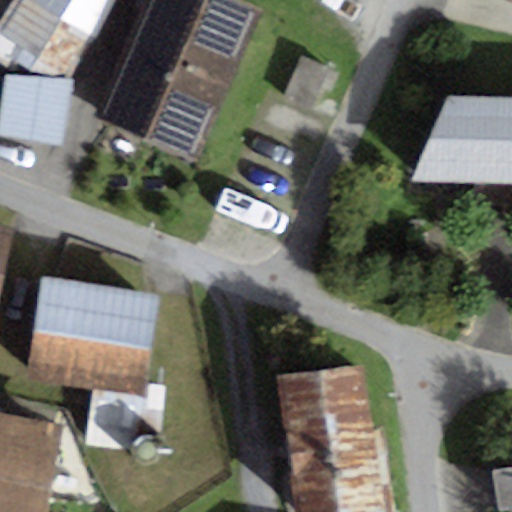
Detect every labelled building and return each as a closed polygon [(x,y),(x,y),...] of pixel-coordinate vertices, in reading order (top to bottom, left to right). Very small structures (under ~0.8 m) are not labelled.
[(14,0),(0,24),(0,60),(12,68),(16,63),(29,70),(73,81),(112,0),(14,0)] [(265,13),(235,0),(145,0),(93,119),(197,165),(265,13)] [(340,73),(302,58),(286,96),(324,111),(340,73)] [(73,81),(5,76),(0,110),(0,137),(62,147),(73,81)] [(511,97),(448,95),(411,181),(511,184),(511,97)] [(0,288),(14,229),(0,225),(0,288)] [(159,296),(42,276),(27,379),(93,389),(86,446),(128,450),(135,431),(162,432),(165,386),(147,384),(159,296)] [(364,365),(277,376),(295,511),(375,511),(384,511),(364,365)] [(46,511),(62,428),(0,416),(0,511),(46,511)] [(155,464),(159,460),(162,456),(163,451),(162,446),(160,441),(156,438),(151,435),(146,435),(141,436),(136,439),(133,443),(132,448),(132,453),(134,458),(137,462),(141,465),(146,466),(151,466),(155,464)] [(511,469),(491,471),(498,511),(511,509),(511,469)]
